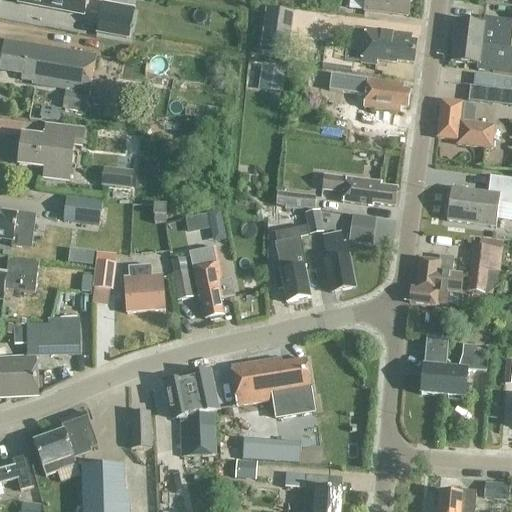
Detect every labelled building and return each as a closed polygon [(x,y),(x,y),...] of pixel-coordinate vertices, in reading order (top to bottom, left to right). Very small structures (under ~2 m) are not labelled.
[(84,16),(86,0),(19,0),(18,4),(84,16)] [(366,0),(365,12),(407,17),(409,0),(366,0)] [(260,53),(288,57),(294,14),(266,10),(260,53)] [(129,41),(132,21),(99,15),(96,34),(129,41)] [(511,50),(511,38),(511,22),(483,19),(483,25),(456,21),(453,43),(505,49),(505,50),(511,50)] [(411,36),(366,30),(361,64),(376,66),(376,62),(397,65),(397,63),(414,65),(417,42),(411,42),(411,36)] [(96,57),(5,42),(0,70),(0,71),(22,75),(21,81),(32,83),(32,85),(66,91),(63,109),(86,113),(96,57)] [(511,50),(505,50),(505,49),(453,43),(451,64),(478,67),(477,72),(511,77),(511,50)] [(259,91),(281,94),(284,71),(263,68),(259,91)] [(401,109),(408,110),(410,92),(404,91),(405,86),(334,76),(332,92),(365,97),(363,109),(401,114),(401,109)] [(474,87),(511,91),(511,80),(475,76),(474,87)] [(511,108),(511,98),(511,93),(490,91),(488,105),(511,108)] [(319,105),(327,107),(329,98),(320,96),(319,105)] [(475,107),(442,103),(437,139),(458,141),(457,146),(492,151),(495,128),(473,125),(475,107)] [(351,107),(328,104),(326,117),(349,120),(351,107)] [(84,131),(51,127),(49,139),(22,135),(18,166),(45,169),(44,179),(69,183),(74,145),(82,146),(84,131)] [(102,188),(131,191),(133,173),(104,169),(102,188)] [(373,206),(395,208),(397,190),(381,188),(381,185),(346,180),(315,176),(314,190),(344,194),(343,204),(373,208),(373,206)] [(499,205),(511,206),(511,180),(490,178),(488,194),(451,189),(447,223),(496,229),(499,205)] [(316,198),(277,194),(276,207),(314,210),(316,198)] [(103,203),(66,199),(64,223),(100,227),(103,203)] [(167,207),(154,206),(153,217),(155,217),(154,224),(166,225),(167,207)] [(221,213),(207,216),(209,226),(214,229),(224,227),(221,213)] [(323,235),(318,213),(306,215),(311,237),(323,235)] [(17,216),(0,214),(0,241),(12,243),(12,248),(31,251),(36,218),(17,216)] [(374,242),(378,218),(354,214),(351,239),(374,242)] [(207,216),(185,221),(189,235),(210,230),(209,226),(207,216)] [(349,258),(346,258),(341,234),(323,237),(328,262),(325,263),(332,295),(355,290),(349,258)] [(275,245),(287,304),(310,299),(304,268),(306,268),(300,240),(275,245)] [(467,293),(488,296),(496,288),(502,243),(481,240),(480,248),(473,247),(467,293)] [(231,280),(222,282),(215,249),(190,255),(199,300),(201,299),(206,321),(210,320),(211,323),(220,321),(219,319),(224,318),(220,301),(235,298),(231,280)] [(117,256),(96,254),(95,263),(97,264),(93,290),(113,292),(117,256)] [(454,260),(440,258),(439,263),(419,261),(415,290),(411,290),(409,305),(435,308),(435,307),(448,308),(450,295),(461,296),(463,277),(452,276),(454,260)] [(28,279),(36,281),(39,264),(8,260),(6,275),(0,274),(0,301),(3,302),(4,290),(26,294),(28,279)] [(163,278),(152,279),(151,267),(133,269),(134,280),(124,281),(126,315),(150,313),(150,315),(154,314),(154,313),(165,312),(163,278)] [(172,275),(177,303),(194,299),(188,272),(172,275)] [(82,277),(81,293),(91,294),(92,278),(82,277)] [(458,328),(459,316),(442,314),(441,327),(458,328)] [(459,316),(458,328),(475,329),(476,317),(459,316)] [(81,357),(80,320),(48,320),(48,326),(26,326),(27,358),(81,357)] [(0,334),(16,336),(17,326),(0,324),(0,334)] [(424,368),(421,396),(443,398),(446,370),(448,341),(427,339),(424,368)] [(486,374),(488,349),(463,347),(462,357),(458,371),(446,370),(443,398),(465,400),(467,372),(486,374)] [(0,360),(0,399),(38,397),(36,358),(0,360)] [(282,361),(231,369),(237,408),(272,403),(276,421),(315,415),(307,362),(283,366),(282,361)] [(181,420),(182,459),(217,457),(215,413),(218,413),(209,373),(189,377),(189,380),(180,382),(177,380),(169,382),(167,385),(165,386),(172,422),(181,420)] [(489,418),(496,419),(498,409),(490,408),(489,418)] [(130,415),(131,451),(150,450),(150,414),(130,415)] [(46,478),(60,473),(77,467),(74,460),(92,454),(91,450),(98,448),(86,415),(60,424),(64,434),(34,444),(46,478)] [(302,462),(325,461),(323,425),(300,426),(302,462)] [(264,463),(264,448),(243,447),(242,462),(264,463)] [(34,489),(26,458),(12,462),(14,468),(0,471),(0,486),(17,482),(20,493),(34,489)] [(257,464),(237,463),(235,480),(255,482),(257,464)] [(129,511),(129,510),(121,510),(120,468),(86,469),(86,511),(129,511)] [(211,473),(193,473),(192,500),(211,500),(211,473)] [(339,511),(341,493),(329,492),(330,479),(286,476),(285,490),(305,491),(303,511),(339,511)] [(511,487),(486,485),(485,499),(510,501),(511,487)] [(474,511),(476,494),(462,492),(462,496),(440,495),(438,511),(474,511)]
